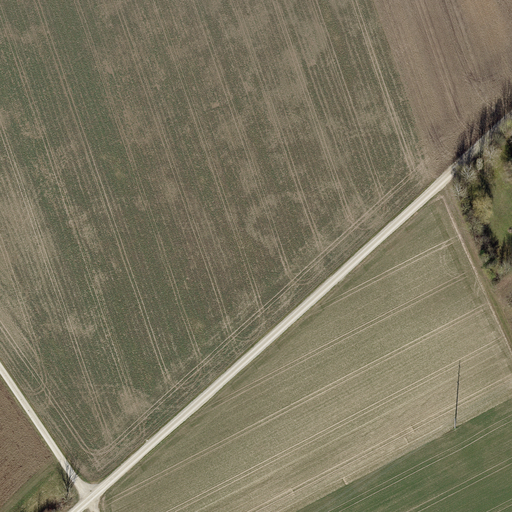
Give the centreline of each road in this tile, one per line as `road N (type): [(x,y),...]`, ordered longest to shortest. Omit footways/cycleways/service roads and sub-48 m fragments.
road 1 (unclassified): [(77,511),(511,116)]
road 2 (track): [(0,368),(96,511)]
